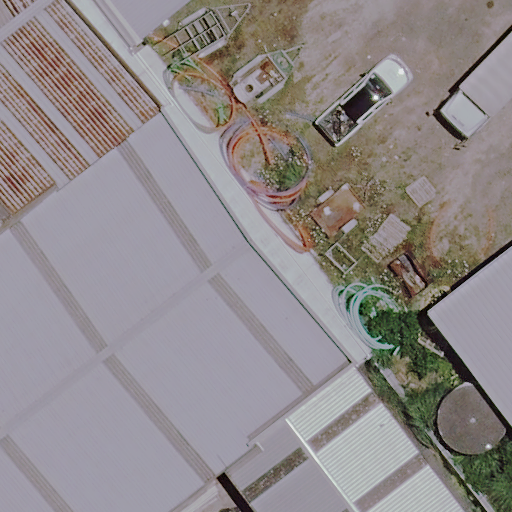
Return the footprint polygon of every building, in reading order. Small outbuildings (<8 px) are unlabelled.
[(0,0),(0,204),(152,86),(84,0),(0,0)] [(111,0),(141,37),(188,0),(111,0)] [(0,511),(162,511),(369,352),(165,90),(0,218),(0,511)] [(511,170),(357,292),(511,490),(511,170)] [(451,511),(367,395),(204,511),(451,511)]
